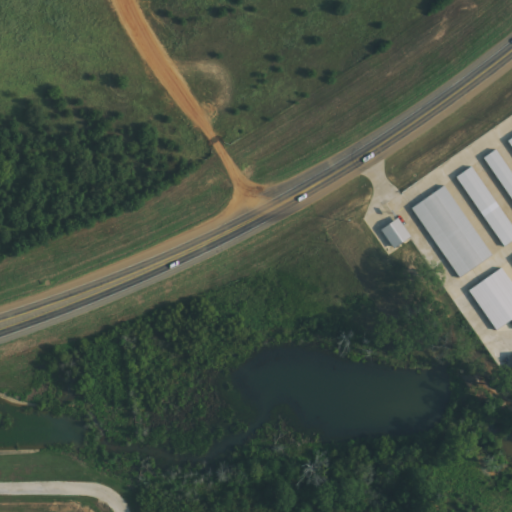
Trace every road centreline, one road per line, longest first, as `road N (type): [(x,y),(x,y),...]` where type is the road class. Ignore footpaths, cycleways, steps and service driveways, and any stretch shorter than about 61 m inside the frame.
road 1 (trunk): [(0,322),(220,238),(351,171),(511,54)]
road 2 (residential): [(0,488),(100,489),(123,511)]
